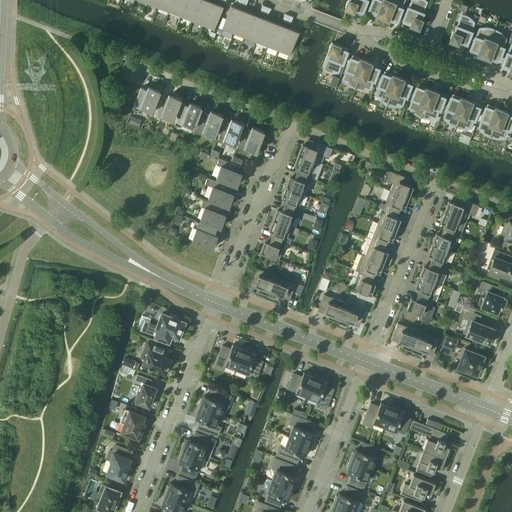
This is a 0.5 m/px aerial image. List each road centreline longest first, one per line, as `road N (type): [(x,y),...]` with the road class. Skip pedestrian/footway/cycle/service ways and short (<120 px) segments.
road 1 (residential): [(134,511),(211,318)]
road 2 (residential): [(290,126),(123,61)]
road 3 (residential): [(371,348),(433,182)]
road 4 (residential): [(223,289),(290,126)]
road 5 (residential): [(357,32),(397,62),(511,97)]
road 6 (tertiary): [(365,362),(217,302)]
road 7 (residential): [(433,182),(290,126)]
road 8 (residential): [(306,511),(358,376)]
road 9 (tertiary): [(481,407),(365,362)]
road 10 (tertiary): [(49,220),(156,275)]
